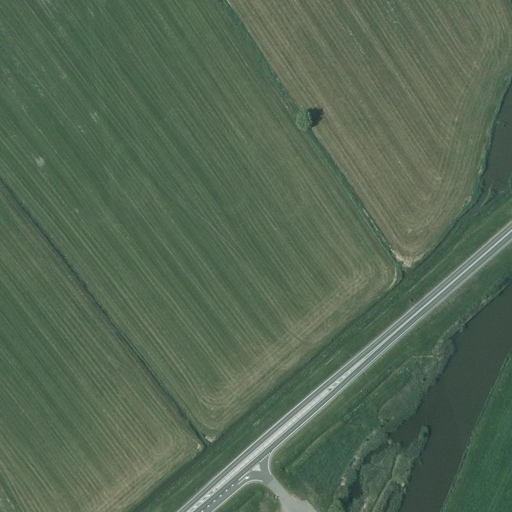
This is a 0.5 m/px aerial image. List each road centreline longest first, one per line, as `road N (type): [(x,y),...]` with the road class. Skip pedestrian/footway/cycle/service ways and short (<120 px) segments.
road 1 (trunk): [(363,359),(184,511)]
road 2 (trunk): [(363,359),(511,229)]
road 3 (trunk): [(236,477),(363,359)]
